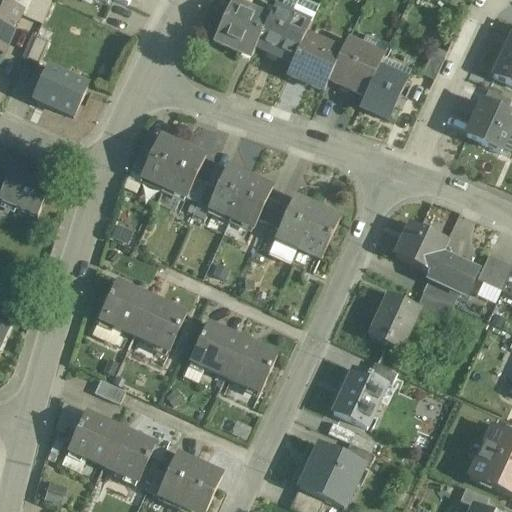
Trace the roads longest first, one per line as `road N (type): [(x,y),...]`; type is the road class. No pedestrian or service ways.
road 1 (residential): [(396,175),(245,511)]
road 2 (tertiary): [(103,170),(23,434)]
road 3 (residential): [(396,175),(144,79)]
road 4 (residential): [(511,222),(396,175)]
